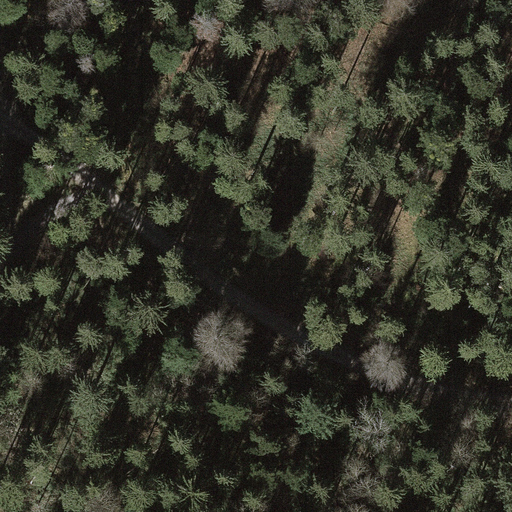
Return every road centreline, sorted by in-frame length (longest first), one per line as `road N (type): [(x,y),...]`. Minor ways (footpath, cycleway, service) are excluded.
road 1 (track): [(94,188),(263,314),(320,345),(415,384),(511,403)]
road 2 (track): [(0,119),(94,188),(9,249),(0,265)]
road 3 (track): [(0,119),(9,249)]
